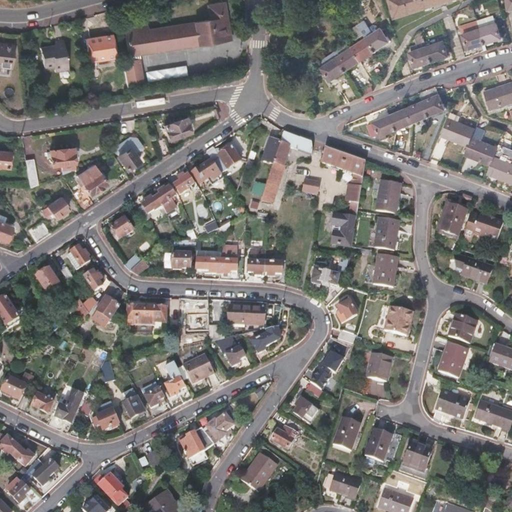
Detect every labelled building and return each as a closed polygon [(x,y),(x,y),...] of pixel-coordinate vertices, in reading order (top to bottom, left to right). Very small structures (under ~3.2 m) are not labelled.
[(209,17),(150,26),(153,49),(225,38),(222,23),(217,23),(216,17),(226,15),(224,0),(207,3),(209,17)] [(441,0),(391,0),(396,14),(441,0)] [(123,9),(124,13),(124,14),(146,11),(146,5),(123,9)] [(124,13),(114,14),(116,23),(125,21),(124,14),(124,13)] [(230,37),(226,15),(216,17),(217,23),(222,23),(225,38),(230,37)] [(128,30),(147,27),(146,21),(127,23),(128,30)] [(501,37),(497,22),(463,33),(468,47),(501,37)] [(364,33),(357,23),(352,26),(359,36),(364,33)] [(153,49),(150,26),(147,27),(128,30),(125,30),(128,53),(153,49)] [(368,30),(364,33),(367,37),(344,52),(340,47),(330,54),(334,59),(323,66),(331,79),(390,39),(382,27),(371,34),(368,30)] [(115,53),(112,31),(89,35),(90,39),(85,39),(88,57),(115,53)] [(54,39),(54,43),(55,47),(50,47),(50,44),(39,46),(43,67),(52,65),(53,69),(66,67),(62,37),(54,39)] [(449,54),(444,39),(410,49),(415,65),(449,54)] [(10,65),(12,42),(0,41),(0,64),(7,65),(10,65)] [(137,74),(135,62),(125,64),(127,76),(137,74)] [(511,80),(485,90),(491,107),(511,99),(511,80)] [(371,90),(373,83),(358,86),(362,94),(371,90)] [(386,132),(445,108),(439,93),(367,123),(372,134),(378,132),(381,138),(387,135),(386,132)] [(216,118),(227,117),(226,103),(215,104),(216,118)] [(452,111),(449,117),(457,120),(460,114),(452,111)] [(188,129),(183,116),(163,122),(168,137),(188,129)] [(457,120),(449,117),(441,134),(467,144),(475,127),(457,120)] [(475,127),(467,144),(464,152),(490,163),(497,146),(480,139),(484,128),(475,125),(475,127)] [(308,152),(313,141),(283,130),(280,141),(273,163),(266,183),(262,197),(261,199),(272,200),(279,174),(280,174),(284,163),(282,162),(287,145),(308,152)] [(163,136),(155,139),(160,156),(168,151),(163,136)] [(273,163),(280,141),(270,137),(262,159),(273,163)] [(497,146),(490,163),(487,171),(511,181),(511,162),(504,159),(509,147),(499,143),(497,146)] [(138,158),(129,144),(116,153),(116,154),(115,155),(119,161),(120,160),(125,167),(138,158)] [(72,160),(71,145),(48,147),(50,162),(51,162),(53,164),(60,163),(61,161),(72,160)] [(219,153),(213,145),(206,150),(212,158),(214,162),(221,158),(227,168),(239,160),(239,159),(240,158),(236,152),(235,153),(230,146),(219,153)] [(321,160),(353,172),(351,182),(348,198),(358,200),(365,160),(325,145),(321,160)] [(0,164),(7,165),(9,150),(0,149),(0,164)] [(32,156),(24,157),(28,183),(35,181),(32,156)] [(224,177),(214,162),(212,158),(192,171),(199,182),(208,177),(213,184),(224,177)] [(104,181),(92,162),(75,173),(87,191),(96,185),(98,186),(103,183),(103,181),(104,181)] [(193,182),(187,173),(179,178),(180,180),(174,184),(180,193),(189,188),(188,186),(193,182)] [(316,190),(318,180),(297,175),(294,185),(316,190)] [(251,194),(262,197),(266,183),(255,180),(251,194)] [(395,213),(400,183),(380,180),(375,209),(395,213)] [(160,192),(156,195),(166,211),(167,212),(176,206),(173,201),(172,199),(174,197),(176,196),(167,184),(158,190),(160,192)] [(54,214),(67,206),(58,194),(42,204),(46,210),(49,208),(54,214)] [(166,211),(156,195),(148,200),(147,200),(142,203),(142,204),(137,208),(144,219),(150,215),(148,213),(155,209),(156,210),(159,208),(163,213),(166,211)] [(456,237),(465,210),(448,203),(438,230),(456,237)] [(469,239),(470,235),(472,231),(479,234),(495,239),(502,221),(479,212),(478,214),(471,211),(461,237),(469,239)] [(332,241),(349,245),(354,215),(333,212),(331,223),(336,224),(335,230),(332,241)] [(123,217),(122,215),(117,219),(118,220),(111,225),(119,237),(133,228),(124,216),(123,217)] [(241,225),(242,215),(231,221),(229,227),(241,225)] [(393,250),(398,221),(378,217),(374,246),(393,250)] [(27,228),(35,240),(49,231),(40,219),(27,228)] [(0,236),(5,238),(10,225),(0,220),(0,236)] [(207,234),(218,229),(214,221),(203,226),(207,234)] [(229,227),(231,221),(219,227),(221,230),(228,232),(229,227)] [(79,246),(78,245),(71,249),(72,251),(66,254),(75,268),(89,259),(86,255),(84,254),(79,246)] [(264,272),(264,260),(260,260),(260,250),(252,249),(251,259),(248,259),(247,271),(254,272),(254,274),(261,275),(261,272),(264,272)] [(190,267),(191,253),(172,252),(171,266),(190,267)] [(130,270),(142,259),(136,253),(124,263),(127,267),(130,270)] [(236,254),(222,253),(220,258),(220,270),(223,270),(223,273),(229,273),(230,271),(236,271),(237,259),(236,259),(236,254)] [(393,287),(398,258),(378,254),(373,284),(393,287)] [(484,283),(490,266),(457,254),(451,269),(460,272),(459,274),(484,283)] [(204,256),(196,255),(195,269),(210,270),(210,272),(216,272),(216,270),(220,270),(220,258),(204,257),(204,256)] [(344,271),(347,259),(339,257),(336,269),(344,271)] [(136,273),(137,273),(148,264),(143,259),(142,259),(130,270),(136,273)] [(282,261),(264,260),(264,272),(268,272),(268,275),(275,276),(275,272),(281,273),(282,261)] [(60,270),(67,280),(73,276),(66,266),(60,270)] [(52,274),(48,268),(36,276),(51,299),(58,294),(59,297),(66,293),(54,273),(52,274)] [(335,286),(338,274),(315,268),(311,282),(319,284),(320,282),(335,286)] [(96,273),(93,269),(84,275),(93,288),(94,288),(95,289),(101,285),(100,284),(101,283),(99,280),(103,276),(100,271),(96,273)] [(106,296),(115,283),(111,280),(97,298),(99,300),(102,302),(106,296)] [(0,317),(7,328),(20,319),(18,315),(21,312),(17,306),(15,307),(10,301),(9,301),(5,296),(0,298),(0,317)] [(119,305),(106,296),(102,302),(99,300),(97,304),(99,305),(91,317),(105,325),(119,305)] [(81,317),(87,311),(78,298),(71,302),(81,317)] [(356,313),(349,299),(337,306),(338,308),(336,310),(342,321),(356,313)] [(264,321),(264,304),(230,303),(229,320),(264,321)] [(133,317),(139,317),(144,318),(144,315),(154,316),(154,305),(127,304),(127,317),(133,317)] [(406,336),(412,312),(389,306),(383,330),(406,336)] [(471,341),(479,320),(456,312),(449,334),(471,341)] [(224,323),(208,323),(209,339),(217,337),(225,335),(224,323)] [(257,349),(258,351),(264,348),(263,346),(279,338),(276,326),(264,329),(264,333),(251,339),(256,350),(257,349)] [(342,339),(355,344),(357,337),(344,332),(342,339)] [(237,346),(231,334),(225,335),(217,337),(224,352),(225,352),(231,365),(239,361),(243,370),(251,366),(246,355),(245,355),(239,345),(237,346)] [(58,338),(57,337),(48,341),(55,345),(58,338)] [(457,378),(468,349),(449,342),(438,371),(457,378)] [(511,367),(511,348),(497,343),(491,361),(511,367)] [(105,356),(107,351),(98,346),(95,351),(105,356)] [(103,361),(105,356),(95,351),(90,361),(100,366),(101,365),(103,361)] [(191,382),(202,377),(200,374),(213,368),(204,351),(182,361),(191,382)] [(333,372),(341,359),(329,351),(324,358),(322,357),(318,363),(333,372)] [(388,382),(394,358),(374,352),(367,376),(388,382)] [(109,359),(103,361),(101,365),(106,381),(116,378),(109,359)] [(200,374),(202,377),(214,371),(213,368),(200,374)] [(321,386),(324,381),(314,373),(310,379),(321,386)] [(18,397),(25,384),(8,376),(1,389),(3,390),(2,392),(9,395),(11,394),(18,397)] [(183,401),(191,397),(185,384),(184,385),(179,376),(165,383),(171,395),(178,392),(183,401)] [(321,390),(309,382),(305,387),(317,396),(321,390)] [(163,396),(158,386),(145,393),(151,406),(159,402),(158,399),(163,396)] [(144,410),(132,387),(123,391),(127,400),(123,402),(130,416),(144,410)] [(462,420),(469,401),(442,390),(435,410),(462,420)] [(96,395),(88,391),(83,403),(91,407),(96,395)] [(47,411),(53,400),(38,392),(32,403),(47,411)] [(16,407),(24,411),(30,398),(23,394),(16,407)] [(54,415),(73,424),(79,411),(76,410),(80,400),(70,395),(66,405),(61,403),(54,415)] [(307,410),(310,405),(299,397),(294,404),(296,405),(291,412),(307,423),(312,415),(307,410)] [(509,431),(511,422),(511,413),(481,402),(475,419),(509,431)] [(316,409),(310,405),(307,410),(312,415),(316,409)] [(118,422),(119,421),(114,408),(95,416),(102,430),(111,425),(112,427),(119,423),(118,422)] [(204,431),(213,442),(225,432),(224,430),(232,424),(228,418),(230,416),(228,414),(229,413),(227,411),(216,420),(214,419),(206,425),(208,428),(204,431)] [(350,448),(360,421),(342,415),(333,442),(350,448)] [(299,425),(288,418),(280,431),(276,429),(270,439),(286,448),(299,425)] [(204,431),(200,426),(185,435),(186,437),(180,440),(189,457),(193,455),(197,461),(207,455),(204,450),(213,442),(204,431)] [(382,459),(391,433),(374,427),(365,454),(382,459)] [(7,436),(6,437),(0,444),(0,450),(6,455),(9,452),(24,465),(34,454),(28,449),(25,452),(7,436)] [(424,469),(432,448),(411,440),(403,462),(424,469)] [(146,454),(152,464),(161,459),(155,449),(146,454)] [(257,491),(276,464),(260,451),(240,479),(257,491)] [(149,462),(145,455),(139,459),(143,465),(149,462)] [(21,475),(24,479),(27,482),(33,476),(43,485),(49,479),(47,477),(57,466),(48,457),(42,462),(37,458),(21,475)] [(353,498),(359,481),(335,472),(328,489),(353,498)] [(110,473),(103,479),(98,484),(111,497),(122,486),(122,485),(123,483),(118,479),(117,479),(110,473)] [(312,481),(304,475),(300,482),(306,487),(312,481)] [(98,484),(103,479),(99,476),(94,480),(98,484)] [(26,497),(33,504),(41,496),(35,489),(32,492),(21,482),(20,483),(16,480),(7,489),(10,492),(10,493),(20,503),(26,497)] [(390,511),(407,511),(413,499),(384,488),(377,507),(390,511)] [(175,511),(179,509),(166,491),(145,506),(148,511),(175,511)] [(86,511),(105,511),(109,508),(96,495),(82,508),(86,511)] [(0,511),(8,511),(10,511),(0,500),(0,511)]
